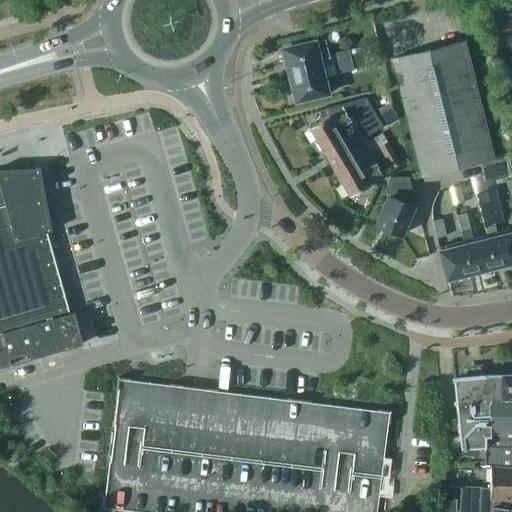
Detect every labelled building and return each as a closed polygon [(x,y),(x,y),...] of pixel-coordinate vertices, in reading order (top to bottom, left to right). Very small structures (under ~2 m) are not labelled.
[(286,63),(289,74),(350,59),(349,56),(355,54),(353,48),(348,49),(327,54),(323,38),(299,44),(298,40),(282,44),(283,48),(282,48),(283,52),(281,52),(283,63),(286,63)] [(463,40),(391,58),(420,175),(492,157),(463,40)] [(355,54),(368,51),(366,45),(353,48),(355,54)] [(292,86),(290,89),(291,95),(294,97),(295,100),(330,92),(326,76),(353,69),(350,59),(289,74),(292,86)] [(309,128),(307,130),(313,140),(316,139),(329,161),(362,141),(361,139),(382,126),(381,125),(378,127),(363,101),(366,99),(365,98),(319,110),(319,112),(323,111),(325,117),(321,119),(308,127),(309,128)] [(391,107),(380,114),(387,125),(398,119),(391,107)] [(362,141),(329,161),(342,183),(339,185),(345,195),(348,194),(349,195),(382,176),(362,141)] [(399,163),(387,141),(378,146),(391,168),(399,163)] [(480,162),(485,181),(507,176),(502,157),(480,162)] [(0,366),(9,364),(8,358),(25,353),(27,359),(82,343),(73,311),(58,315),(35,233),(47,230),(47,231),(51,230),(50,226),(48,226),(38,171),(39,171),(39,167),(35,167),(35,169),(27,169),(0,170),(0,366)] [(383,193),(388,196),(376,225),(386,229),(388,232),(393,234),(397,233),(400,235),(406,221),(409,222),(416,206),(412,205),(408,176),(390,176),(383,193)] [(494,266),(504,264),(507,266),(511,264),(511,231),(510,229),(496,232),(493,223),(501,221),(493,189),(475,193),(486,235),(494,266)] [(470,229),(466,212),(456,214),(460,232),(470,229)] [(445,235),(441,218),(432,220),(436,237),(445,235)] [(494,266),(486,235),(472,238),(470,229),(460,232),(462,241),(470,272),(481,270),(483,272),(490,270),(492,267),(494,266)] [(470,272),(462,241),(438,247),(446,278),(457,276),(460,278),(466,276),(468,273),(470,272)] [(480,462),(480,464),(480,461),(480,458),(484,455),(485,436),(511,436),(511,374),(485,375),(453,378),(457,420),(448,421),(449,431),(458,430),(459,436),(449,437),(449,448),(443,448),(443,461),(480,462)] [(480,458),(480,461),(480,464),(490,465),(511,466),(511,436),(485,436),(484,455),(480,458)] [(511,466),(490,465),(480,464),(480,467),(489,468),(489,487),(480,487),(489,488),(488,499),(490,500),(511,500),(511,466)] [(488,499),(489,488),(480,487),(461,486),(459,511),(511,511),(511,500),(490,500),(488,499)] [(438,499),(437,511),(451,511),(452,500),(438,499)]
